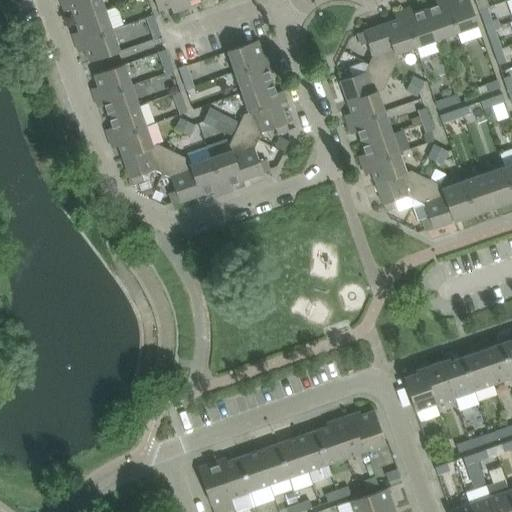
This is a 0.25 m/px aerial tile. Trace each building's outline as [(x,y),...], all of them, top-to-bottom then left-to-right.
[(106,10),(102,0),(67,0),(61,2),(65,11),(71,9),(75,20),(106,10)] [(183,10),(179,0),(155,0),(159,10),(171,6),(173,13),(183,10)] [(179,0),(183,10),(192,7),(189,0),(179,0)] [(435,0),(437,5),(426,9),(437,39),(457,32),(446,0),(435,0)] [(446,0),(457,32),(479,25),(479,24),(475,13),(470,0),(446,0)] [(413,6),(404,9),(417,46),(437,39),(426,9),(415,13),(413,6)] [(480,9),(485,24),(493,21),(488,6),(480,9)] [(397,19),(386,23),(396,54),(417,46),(404,9),(394,12),(397,19)] [(113,30),(106,10),(75,20),(79,31),(72,34),(76,43),(113,30)] [(147,17),(151,28),(158,26),(154,14),(147,17)] [(386,23),(358,33),(362,44),(368,42),(373,55),(369,63),(392,73),(394,69),(397,61),(398,59),(396,54),(386,23)] [(158,26),(151,28),(154,39),(162,37),(158,26)] [(120,51),(114,32),(113,30),(76,43),(79,52),(86,50),(90,62),(120,51)] [(490,36),(494,50),(502,48),(497,34),(490,36)] [(273,59),(269,50),(262,52),(258,40),(228,51),(235,72),(273,59)] [(507,62),(502,48),(494,50),(499,64),(507,62)] [(166,49),(159,52),(163,63),(170,60),(166,49)] [(269,71),(276,68),(273,59),(235,72),(242,93),(273,82),(269,71)] [(174,72),(170,60),(163,63),(167,74),(174,72)] [(350,69),(338,73),(348,101),(378,91),(384,89),(390,76),(392,73),(369,63),(365,72),(352,76),(350,69)] [(133,85),(125,64),(95,75),(99,87),(92,89),(95,98),(133,85)] [(179,68),(183,79),(190,76),(187,65),(179,68)] [(422,88),(425,80),(412,75),(409,83),(422,88)] [(193,84),(190,76),(183,79),(187,90),(194,87),(193,84)] [(498,79),(487,83),(490,92),(501,87),(498,79)] [(277,93),(273,82),(242,93),(248,109),(285,95),(284,90),(277,93)] [(422,88),(409,83),(408,84),(406,90),(418,96),(422,88)] [(140,106),(133,85),(95,98),(98,108),(105,105),(109,116),(140,106)] [(173,93),(177,105),(185,102),(181,91),(173,93)] [(352,113),(345,115),(348,124),(385,111),(378,91),(348,101),(352,113)] [(461,101),(458,93),(447,97),(450,105),(461,101)] [(502,93),(482,100),(485,108),(505,101),(502,93)] [(280,103),(287,101),(285,95),(248,109),(249,112),(244,114),(237,129),(259,140),(263,132),(276,127),(278,134),(289,130),(280,103)] [(450,105),(447,97),(436,101),(438,109),(450,105)] [(467,105),(454,110),(457,118),(470,114),(467,105)] [(147,126),(140,106),(109,116),(113,127),(106,130),(109,139),(147,126)] [(210,107),(206,115),(218,120),(221,113),(210,107)] [(420,116),(410,119),(412,124),(422,121),(430,118),(426,107),(418,110),(420,116)] [(454,110),(440,115),(443,123),(457,118),(454,110)] [(385,111),(348,124),(351,134),(358,131),(362,142),(393,132),(385,111)] [(214,127),(218,120),(206,115),(203,122),(214,127)] [(183,132),(188,120),(181,117),(175,129),(183,132)] [(430,118),(422,121),(424,127),(426,132),(434,130),(430,118)] [(196,124),(188,120),(183,132),(191,136),(196,124)] [(154,147),(153,146),(147,126),(109,139),(113,148),(119,146),(123,157),(154,147)] [(255,148),(259,140),(237,129),(232,140),(235,149),(246,179),(270,170),(266,159),(259,161),(255,148)] [(366,153),(359,156),(362,165),(400,152),(408,149),(401,129),(393,132),(362,142),(366,153)] [(435,161),(441,147),(434,143),(427,157),(435,161)] [(164,174),(174,152),(158,144),(153,146),(154,147),(123,157),(133,185),(135,184),(145,181),(142,174),(155,170),(164,174)] [(449,150),(441,147),(435,161),(442,164),(449,150)] [(246,179),(235,149),(211,157),(224,195),(234,191),(231,185),(246,179)] [(198,196),(184,156),(174,152),(164,174),(172,178),(176,191),(170,193),(173,204),(198,196)] [(400,152),(362,165),(366,174),(372,172),(376,183),(407,172),(400,152)] [(224,195),(211,157),(191,164),(190,159),(184,156),(198,196),(213,191),(215,198),(224,195)] [(511,188),(504,167),(484,174),(495,206),(511,200),(511,188)] [(407,172),(376,183),(386,211),(398,207),(395,200),(408,196),(416,200),(427,178),(412,171),(407,172)] [(484,174),(464,181),(475,214),(495,206),(484,174)] [(427,178),(416,200),(425,204),(429,217),(422,219),(426,231),(455,221),(443,188),(443,186),(435,182),(427,178)] [(464,181),(443,188),(455,221),(475,214),(464,181)] [(511,339),(501,343),(511,373),(511,339)] [(511,377),(511,373),(501,343),(482,350),(494,384),(511,377)] [(494,384),(482,350),(463,357),(474,391),(494,384)] [(474,391),(463,357),(451,361),(450,358),(442,361),(455,397),(474,391)] [(455,397),(442,361),(423,368),(435,404),(455,397)] [(435,404),(423,368),(416,370),(417,372),(404,377),(416,411),(435,404)] [(387,444),(375,410),(362,414),(361,411),(354,413),(367,450),(387,444)] [(367,450),(354,413),(335,420),(348,457),(367,450)] [(348,457),(335,420),(327,423),(328,426),(316,430),(328,464),(348,457)] [(508,426),(495,430),(498,438),(511,434),(508,426)] [(328,464),(316,430),(297,437),(309,471),(328,464)] [(482,435),(469,439),(472,447),(485,443),(482,435)] [(309,471),(297,437),(278,444),(289,478),(309,471)] [(472,447),(469,439),(456,444),(459,452),(472,447)] [(511,448),(511,440),(502,444),(505,451),(510,449),(511,448)] [(289,478),(278,444),(258,451),(270,484),(289,478)] [(444,449),(431,454),(433,461),(447,457),(444,449)] [(486,449),(475,453),(477,461),(489,457),(486,449)] [(270,484),(258,451),(239,457),(250,491),(270,484)] [(477,461),(475,453),(463,457),(466,465),(477,461)] [(250,491),(239,457),(227,461),(226,458),(218,461),(231,498),(250,491)] [(231,498),(218,461),(199,467),(212,505),(213,504),(215,511),(226,511),(235,509),(231,498)] [(447,463),(435,467),(438,474),(450,470),(447,463)] [(401,477),(398,469),(386,473),(389,481),(401,477)] [(367,489),(378,485),(375,476),(364,480),(367,489)] [(348,485),(337,490),(340,498),(351,494),(348,485)] [(388,488),(369,494),(351,501),(354,511),(381,511),(395,507),(388,488)] [(340,498),(337,490),(325,494),(328,503),(340,498)] [(511,511),(511,498),(509,490),(489,497),(494,511),(511,511)] [(494,511),(489,497),(470,503),(472,511),(494,511)] [(309,499),(298,503),(301,511),(312,507),(309,499)] [(298,511),(301,511),(298,503),(287,507),(288,511),(298,511)] [(472,511),(470,503),(450,510),(451,511),(472,511)]
